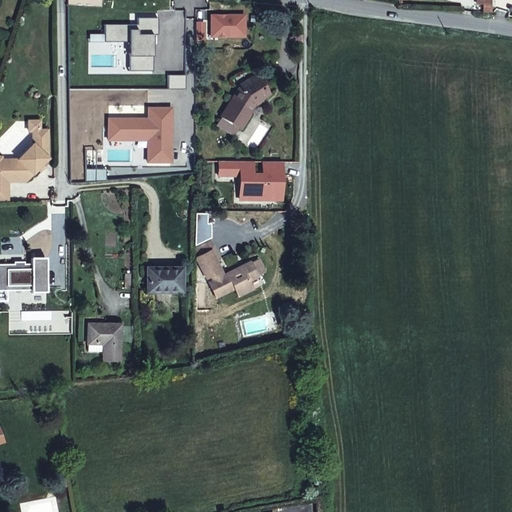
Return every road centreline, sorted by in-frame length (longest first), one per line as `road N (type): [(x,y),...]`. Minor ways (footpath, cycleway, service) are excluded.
road 1 (unknown): [(301,0),(292,184),(245,241)]
road 2 (unclassified): [(329,0),(511,31)]
